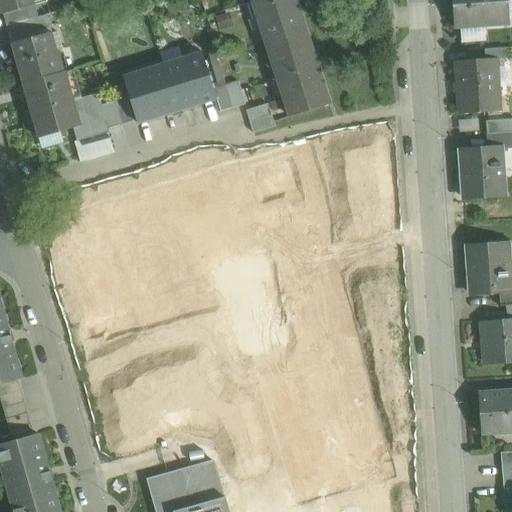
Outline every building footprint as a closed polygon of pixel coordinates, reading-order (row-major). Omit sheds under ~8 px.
[(0,0),(0,4),(3,14),(26,8),(35,5),(33,0),(0,0)] [(257,0),(253,2),(265,40),(303,28),(294,0),(257,0)] [(504,0),(457,0),(460,26),(506,22),(504,0)] [(38,17),(35,5),(26,8),(29,19),(38,17)] [(26,8),(3,14),(7,26),(29,19),(26,8)] [(29,19),(7,26),(10,39),(33,33),(29,19)] [(303,28),(265,40),(290,116),(328,104),(303,28)] [(55,32),(11,45),(23,84),(66,71),(55,32)] [(507,47),(484,49),(485,60),(497,59),(507,58),(507,47)] [(201,50),(123,75),(130,97),(137,119),(139,125),(217,100),(214,89),(201,50)] [(485,60),(456,62),(459,113),(500,110),(497,59),(485,60)] [(66,71),(23,84),(38,138),(79,126),(83,139),(109,132),(108,128),(101,105),(98,93),(74,100),(66,71)] [(226,85),(214,89),(217,100),(221,112),(234,108),(226,85)] [(130,97),(115,101),(122,123),(137,119),(130,97)] [(115,101),(101,105),(108,128),(122,123),(115,101)] [(267,104),(246,110),(253,133),(274,126),(267,104)] [(511,118),(486,121),(487,134),(511,132),(511,118)] [(511,132),(487,134),(486,134),(487,148),(500,147),(500,149),(511,148),(511,132)] [(487,148),(461,150),(462,168),(461,168),(462,183),(464,183),(465,199),(504,196),(500,149),(500,147),(487,148)] [(289,157),(250,168),(260,201),(299,190),(289,157)] [(268,279),(262,260),(238,267),(212,179),(71,220),(97,309),(126,300),(104,224),(181,202),(203,278),(219,273),(263,428),(279,480),(280,484),(320,472),(309,435),(313,433),(307,415),(303,416),(264,280),(268,279)] [(507,243),(468,245),(469,262),(468,262),(469,277),(470,277),(471,294),(499,292),(510,291),(510,289),(507,243)] [(511,288),(510,289),(510,291),(499,292),(500,306),(506,306),(511,305),(511,288)] [(0,304),(0,384),(17,379),(21,378),(0,304)] [(142,313),(84,330),(120,453),(159,441),(129,340),(148,334),(142,313)] [(511,320),(507,321),(482,322),(485,363),(511,361),(511,320)] [(17,379),(0,384),(0,401),(11,441),(33,435),(17,379)] [(511,389),(484,392),(486,428),(511,426),(511,389)] [(386,396),(354,405),(359,423),(391,414),(386,396)] [(261,447),(212,462),(222,496),(224,496),(279,480),(263,428),(256,429),(261,447)] [(11,441),(0,444),(0,454),(16,511),(59,511),(37,434),(33,435),(11,441)] [(212,462),(146,481),(155,511),(228,511),(224,496),(222,496),(212,462)] [(511,491),(501,495),(505,507),(511,505),(511,504),(511,491)]
